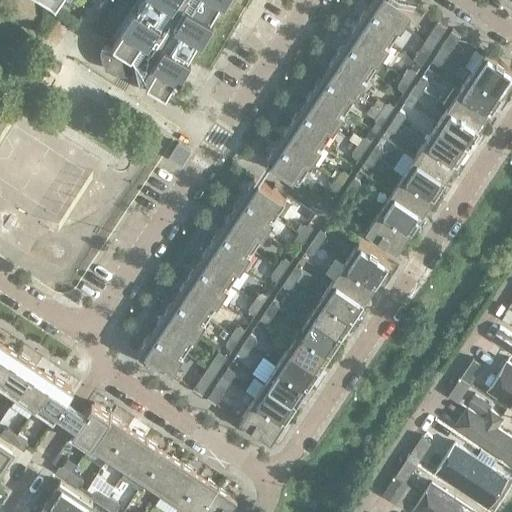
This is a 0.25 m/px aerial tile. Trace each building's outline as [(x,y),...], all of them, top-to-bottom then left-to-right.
[(166,96),(222,0),(141,0),(112,44),(114,45),(112,49),(101,44),(101,47),(101,50),(101,53),(102,55),(102,57),(104,61),(105,63),(107,66),(109,67),(112,69),(115,71),(118,72),(121,72),(124,73),(126,72),(128,72),(132,71),(135,70),(138,68),(139,66),(148,81),(147,84),(166,96)] [(298,178),(367,75),(412,8),(421,14),(424,8),(411,0),(370,0),(266,156),(298,178)] [(440,35),(447,24),(439,18),(431,30),(440,35)] [(454,44),(461,33),(452,27),(445,38),(454,44)] [(435,42),(440,35),(431,30),(427,36),(435,42)] [(431,48),(435,42),(427,36),(423,42),(431,48)] [(450,50),(454,44),(445,38),(441,44),(450,50)] [(427,54),(431,48),(423,42),(418,49),(427,54)] [(445,56),(450,50),(441,44),(437,50),(445,56)] [(421,63),(427,54),(418,49),(413,57),(421,63)] [(502,92),(511,77),(511,66),(485,49),(471,71),(502,92)] [(442,62),(445,56),(437,50),(431,59),(438,63),(442,62)] [(410,80),(417,70),(411,66),(408,67),(402,75),(410,80)] [(502,92),(471,71),(459,88),(491,109),(502,92)] [(423,88),(428,81),(427,77),(422,73),(415,83),(423,88)] [(404,90),(410,80),(402,75),(397,82),(398,86),(404,90)] [(418,96),(423,88),(415,83),(409,93),(414,97),(418,96)] [(491,109),(459,88),(448,105),(480,126),(491,109)] [(388,114),(394,104),(389,100),(385,101),(380,109),(388,114)] [(480,126),(448,105),(437,122),(468,143),(480,126)] [(400,122),(405,114),(405,111),(399,107),(393,117),(400,122)] [(381,124),(388,114),(380,109),(375,116),(376,120),(381,124)] [(395,130),(400,122),(393,117),(386,127),(391,130),(395,130)] [(468,143),(437,122),(425,139),(457,160),(468,143)] [(365,148),(372,138),(366,134),(362,135),(357,143),(365,148)] [(457,160),(425,139),(414,156),(446,177),(457,160)] [(181,162),(190,149),(178,141),(169,155),(181,162)] [(378,156),(383,148),(382,145),(377,141),(370,151),(378,156)] [(358,158),(365,148),(357,143),(352,150),(353,154),(358,158)] [(373,164),(378,156),(370,151),(363,161),(369,164),(373,164)] [(446,177),(414,156),(403,173),(434,194),(446,177)] [(342,182),(349,172),(344,168),(340,169),(335,177),(342,182)] [(434,194),(403,173),(391,190),(423,211),(434,194)] [(173,367),(240,265),(286,196),(254,175),(137,350),(178,378),(182,373),(173,367)] [(355,190),(360,182),(359,179),(354,175),(347,185),(355,190)] [(336,192),(342,182),(335,177),(329,184),(330,188),(336,192)] [(349,200),(355,190),(347,185),(339,197),(345,201),(349,200)] [(423,211),(391,190),(380,207),(412,228),(423,211)] [(397,250),(412,228),(380,207),(366,229),(397,250)] [(307,236),(313,226),(308,222),(304,223),(299,230),(307,236)] [(319,244),(326,234),(325,230),(320,227),(311,239),(319,244)] [(300,246),(307,236),(299,230),(294,238),(295,242),(300,246)] [(314,252),(319,244),(311,239),(305,249),(310,252),(314,252)] [(376,282),(391,260),(359,239),(344,261),(376,282)] [(284,270),(291,260),(285,256),(281,257),(276,264),(284,270)] [(376,282),(344,261),(333,278),(365,299),(376,282)] [(296,278),(302,270),(301,266),(295,263),(289,273),(296,278)] [(277,280),(284,270),(276,264),(271,272),(272,276),(277,280)] [(291,286),(296,278),(289,273),(282,283),(287,286),(291,286)] [(365,299),(333,278),(322,295),(353,316),(365,299)] [(261,304),(268,294),(263,290),(259,291),(254,298),(261,304)] [(353,316),(322,295),(310,312),(342,333),(353,316)] [(274,312),(279,304),(278,300),(273,297),(266,307),(274,312)] [(255,313),(261,304),(254,298),(249,306),(249,310),(255,313)] [(269,320),(274,312),(266,307),(259,317),(265,320),(269,320)] [(342,333),(310,312),(299,329),(331,350),(342,333)] [(239,337),(245,328),(240,324),(236,325),(231,332),(239,337)] [(511,335),(499,327),(491,338),(511,351),(511,335)] [(331,350),(299,329),(288,346),(319,367),(331,350)] [(251,346),(256,338),(256,334),(250,331),(243,341),(251,346)] [(232,347),(239,337),(231,332),(226,340),(227,344),(232,347)] [(0,380),(19,352),(1,340),(0,341),(0,380)] [(246,354),(251,346),(243,341),(237,351),(242,354),(246,354)] [(319,367),(288,346),(276,363),(308,384),(319,367)] [(222,363),(227,354),(219,349),(213,357),(222,363)] [(0,382),(17,394),(37,364),(19,352),(0,380),(0,382)] [(511,403),(511,359),(505,355),(485,385),(511,403)] [(473,356),(460,375),(470,381),(482,363),(473,356)] [(218,369),(222,363),(213,357),(209,363),(218,369)] [(213,375),(218,369),(209,363),(205,370),(213,375)] [(308,384),(276,363),(265,380),(297,401),(308,384)] [(35,406),(55,376),(37,364),(17,394),(35,406)] [(234,373),(234,369),(227,365),(222,373),(231,379),(234,373)] [(209,382),(213,375),(205,370),(200,376),(209,382)] [(226,386),(231,379),(222,373),(218,380),(226,386)] [(460,375),(448,393),(458,399),(470,381),(460,375)] [(110,413),(94,402),(92,400),(86,409),(79,404),(72,399),(68,397),(74,388),(55,376),(35,406),(54,418),(58,411),(69,419),(77,423),(72,430),(90,443),(110,413)] [(201,393),(209,382),(200,376),(193,388),(201,393)] [(222,392),(226,386),(218,380),(213,386),(222,392)] [(297,401),(265,380),(254,397),(285,418),(297,401)] [(215,403),(222,392),(213,386),(206,397),(215,403)] [(491,402),(474,390),(453,421),(511,460),(511,432),(497,423),(503,413),(490,404),(491,402)] [(271,440),(285,418),(254,397),(239,419),(271,440)] [(109,455),(129,425),(110,413),(90,443),(109,455)] [(126,467),(146,437),(129,425),(109,455),(126,467)] [(12,440),(17,433),(8,427),(4,427),(0,433),(12,440)] [(27,443),(27,439),(17,433),(12,440),(24,448),(27,443)] [(421,433),(408,453),(417,459),(431,439),(421,433)] [(145,479),(164,449),(146,437),(126,467),(145,479)] [(434,467),(488,503),(508,473),(454,437),(434,467)] [(13,449),(0,439),(0,465),(1,466),(13,449)] [(162,490),(182,460),(164,449),(145,479),(162,490)] [(408,453),(395,473),(404,479),(417,461),(417,459),(408,453)] [(180,502),(200,472),(182,460),(162,490),(180,502)] [(68,478),(73,470),(63,463),(59,464),(55,469),(68,478)] [(83,480),(82,476),(73,470),(68,478),(80,485),(83,480)] [(194,511),(200,511),(218,484),(200,472),(180,502),(194,511)] [(395,473),(382,492),(395,501),(408,482),(404,479),(395,473)] [(478,511),(481,509),(430,475),(409,506),(417,511),(478,511)] [(85,511),(93,502),(60,480),(48,497),(51,499),(70,511),(85,511)] [(227,511),(232,505),(237,497),(218,484),(200,511),(227,511)] [(104,501),(109,494),(99,487),(95,488),(92,493),(104,501)] [(119,504),(118,500),(109,494),(104,501),(115,509),(119,504)] [(70,511),(51,499),(48,497),(38,511),(70,511)]
